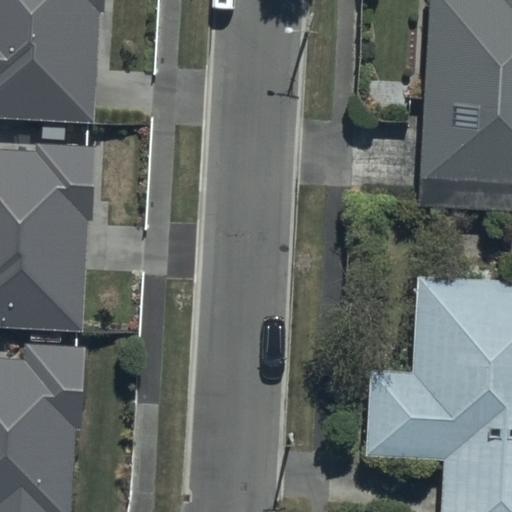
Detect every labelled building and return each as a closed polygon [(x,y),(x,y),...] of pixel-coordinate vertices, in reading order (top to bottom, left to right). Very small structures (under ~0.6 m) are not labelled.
[(0,0),(0,116),(100,119),(103,0),(0,0)] [(511,190),(511,0),(433,0),(420,184),(511,190)] [(0,330),(85,333),(91,162),(0,158),(0,330)] [(511,511),(511,278),(425,279),(420,511),(511,511)] [(0,511),(70,511),(76,358),(0,355),(0,511)]
